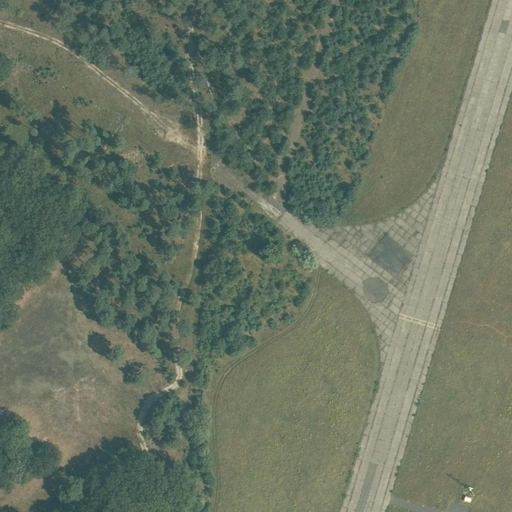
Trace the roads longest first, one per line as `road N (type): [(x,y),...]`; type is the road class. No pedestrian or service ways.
road 1 (track): [(166,511),(140,429),(142,413),(179,360),(178,294),(198,205),(201,133),(187,82),(187,0)]
road 2 (track): [(0,25),(46,38),(87,62),(187,141)]
